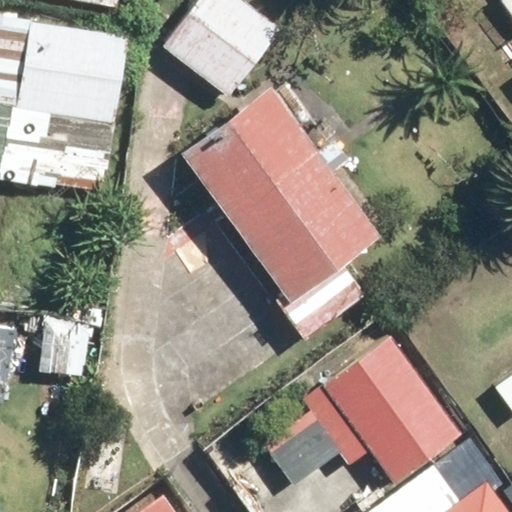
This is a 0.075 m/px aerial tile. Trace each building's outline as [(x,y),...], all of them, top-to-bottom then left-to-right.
[(261,26),(226,0),(202,0),(169,43),(218,81),(261,26)] [(0,161),(88,176),(110,47),(0,28),(0,161)] [(364,232),(260,100),(180,162),(284,295),(364,232)] [(447,435),(382,346),(326,387),(391,476),(447,435)] [(484,511),(478,502),(463,511),(484,511)]
